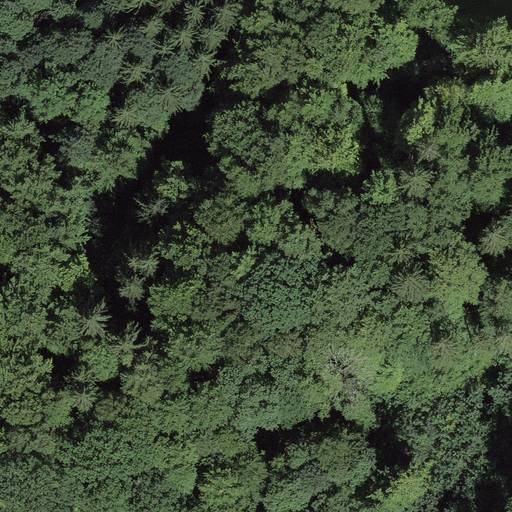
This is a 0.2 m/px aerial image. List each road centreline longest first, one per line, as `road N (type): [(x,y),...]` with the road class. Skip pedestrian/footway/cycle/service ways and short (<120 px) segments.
road 1 (track): [(511,189),(411,113),(371,100),(339,98),(123,139),(0,138)]
road 2 (track): [(511,101),(313,0)]
